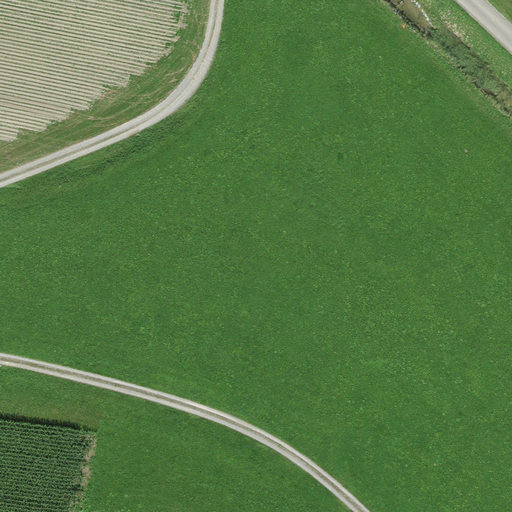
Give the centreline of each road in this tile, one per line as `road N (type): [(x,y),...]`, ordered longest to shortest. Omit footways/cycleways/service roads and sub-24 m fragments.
road 1 (track): [(0,357),(229,419),(284,448),(361,511)]
road 2 (track): [(0,180),(160,114),(206,57),(219,0)]
